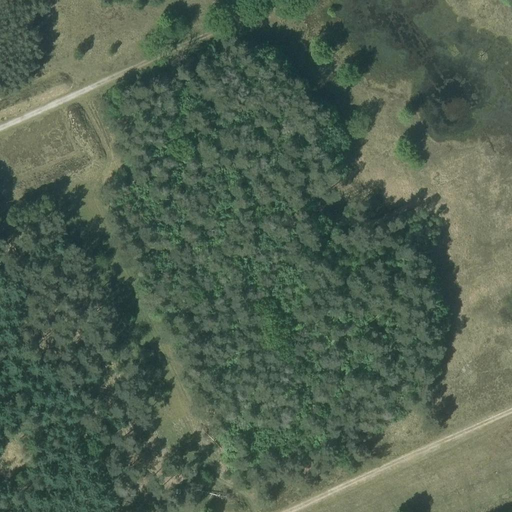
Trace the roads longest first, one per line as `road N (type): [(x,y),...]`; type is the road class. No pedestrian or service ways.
road 1 (track): [(0,128),(279,0)]
road 2 (track): [(296,511),(511,414)]
